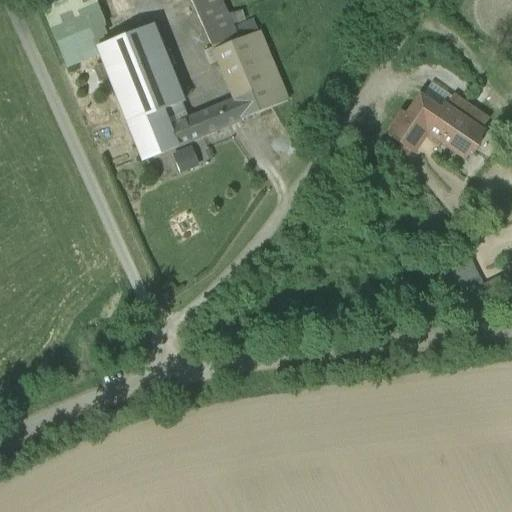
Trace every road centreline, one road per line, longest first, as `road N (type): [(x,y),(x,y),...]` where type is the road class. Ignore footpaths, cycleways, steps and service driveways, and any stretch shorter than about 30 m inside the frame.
road 1 (track): [(8,0),(157,330),(260,244),(423,0)]
road 2 (unclassified): [(169,379),(511,330)]
road 3 (unclassified): [(0,444),(83,405),(169,379)]
